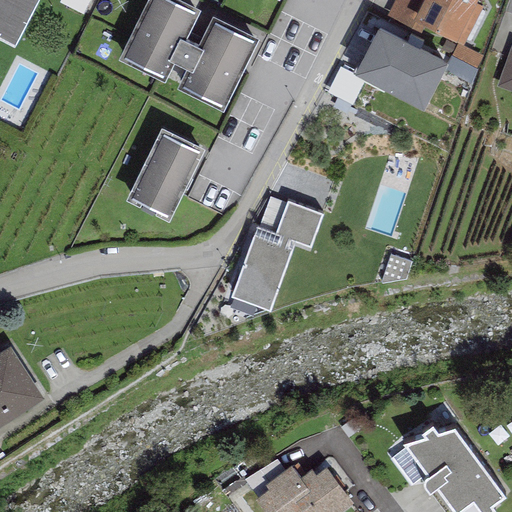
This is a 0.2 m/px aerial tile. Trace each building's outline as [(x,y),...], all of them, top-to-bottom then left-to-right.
[(31,0),(0,0),(0,27),(13,35),(31,0)] [(89,0),(62,0),(84,11),(89,0)] [(200,2),(195,0),(143,0),(119,49),(165,72),(175,53),(187,59),(177,79),(222,102),(258,30),(212,7),(198,37),(185,31),(200,2)] [(477,0),(394,0),(386,18),(420,35),(425,26),(463,46),(483,8),(475,4),(477,0)] [(379,29),(355,75),(423,111),(447,65),(379,29)] [(511,41),(497,83),(511,89),(511,41)] [(458,45),(452,57),(478,70),(484,57),(458,45)] [(471,84),(478,70),(452,57),(445,72),(471,84)] [(126,191),(168,212),(203,140),(161,120),(126,191)] [(322,206),(287,194),(276,227),(296,234),(311,239),(322,206)] [(276,227),(257,220),(231,290),(270,304),(296,234),(276,227)] [(410,258),(390,252),(381,279),(405,275),(410,258)] [(0,346),(0,420),(44,392),(10,340),(0,346)] [(424,426),(404,433),(403,435),(416,453),(414,455),(416,461),(418,468),(422,476),(448,511),(479,511),(483,510),(494,500),(492,496),(505,486),(455,417),(438,423),(432,416),(421,423),(424,426)] [(291,460),(265,478),(269,484),(256,494),(267,510),(272,506),(275,511),(332,511),(352,497),(325,461),(315,468),(311,463),(300,471),(291,460)]
